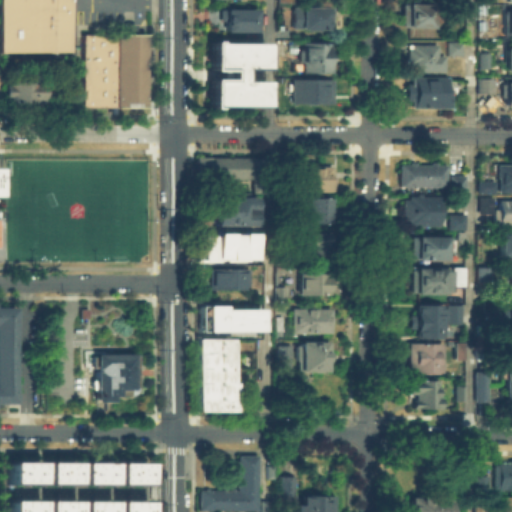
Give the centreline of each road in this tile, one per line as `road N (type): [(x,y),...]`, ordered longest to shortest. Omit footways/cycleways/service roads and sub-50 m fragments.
road 1 (secondary): [(174,511),(171,0)]
road 2 (residential): [(368,511),(370,0)]
road 3 (residential): [(171,133),(511,134)]
road 4 (residential): [(173,433),(511,435)]
road 5 (residential): [(173,433),(0,431)]
road 6 (residential): [(172,283),(0,282)]
road 7 (residential): [(171,133),(0,132)]
